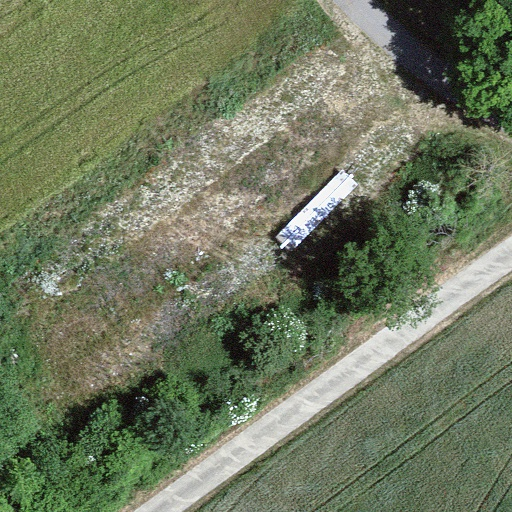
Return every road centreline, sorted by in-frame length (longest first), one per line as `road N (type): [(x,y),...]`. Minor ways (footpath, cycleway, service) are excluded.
road 1 (track): [(159,511),(511,255)]
road 2 (track): [(351,0),(446,84),(511,125)]
